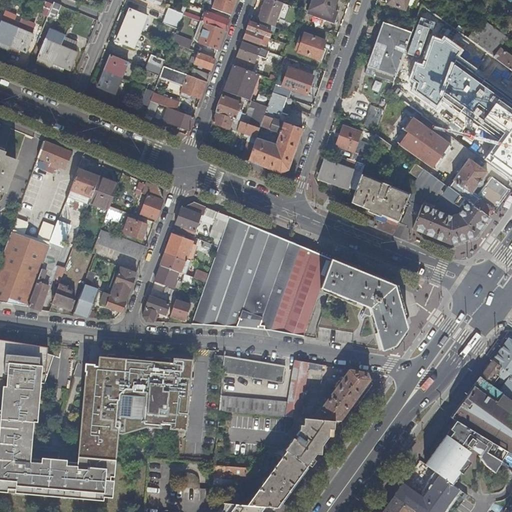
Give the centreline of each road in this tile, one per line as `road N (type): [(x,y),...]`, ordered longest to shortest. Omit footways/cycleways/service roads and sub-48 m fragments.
road 1 (residential): [(416,377),(320,352),(125,335)]
road 2 (primary): [(341,511),(501,304)]
road 3 (residential): [(291,212),(361,0)]
road 4 (residential): [(125,335),(187,167)]
road 5 (residential): [(187,167),(247,0)]
road 6 (primary): [(416,377),(318,511)]
road 7 (unknown): [(305,350),(287,424),(231,431)]
road 8 (secondary): [(66,119),(187,167)]
road 9 (residential): [(114,0),(66,119)]
road 10 (secondary): [(478,291),(362,240)]
road 11 (residential): [(125,335),(0,320)]
